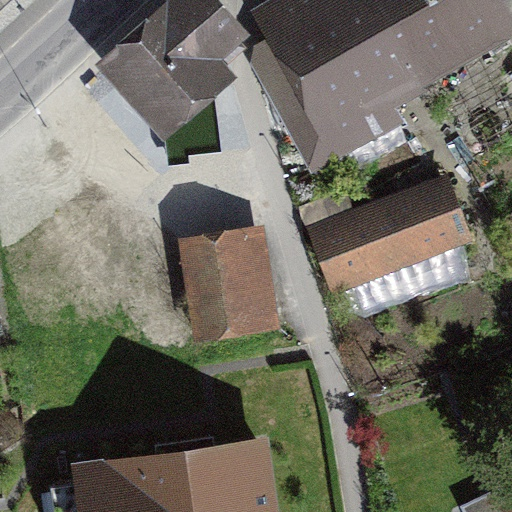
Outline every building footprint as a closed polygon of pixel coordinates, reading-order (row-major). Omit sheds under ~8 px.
[(190,0),(188,0),(104,76),(153,130),(239,53),(190,0)] [(329,0),(288,0),(268,11),(281,34),(257,47),(316,157),(394,116),(384,96),(508,29),(492,0),(334,0),(331,2),(329,0)] [(437,196),(313,240),(331,292),(456,248),(437,196)] [(248,248),(183,256),(193,338),(257,331),(248,248)] [(264,511),(256,446),(79,469),(84,511),(264,511)]
